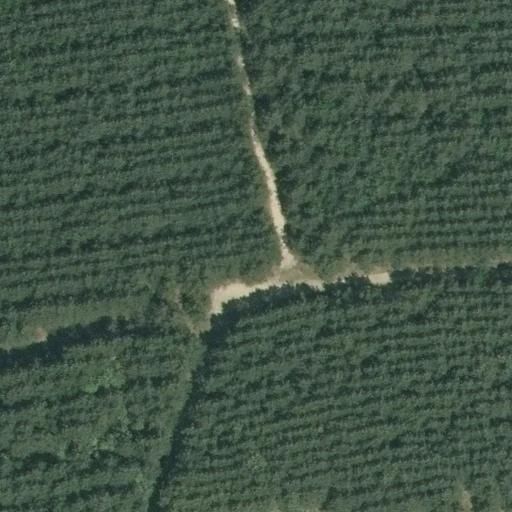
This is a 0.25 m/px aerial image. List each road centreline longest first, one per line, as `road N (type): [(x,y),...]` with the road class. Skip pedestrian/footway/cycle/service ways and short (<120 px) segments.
road 1 (track): [(511,263),(452,263),(281,287),(0,349)]
road 2 (track): [(234,0),(277,221),(281,287)]
road 3 (track): [(225,299),(149,511)]
